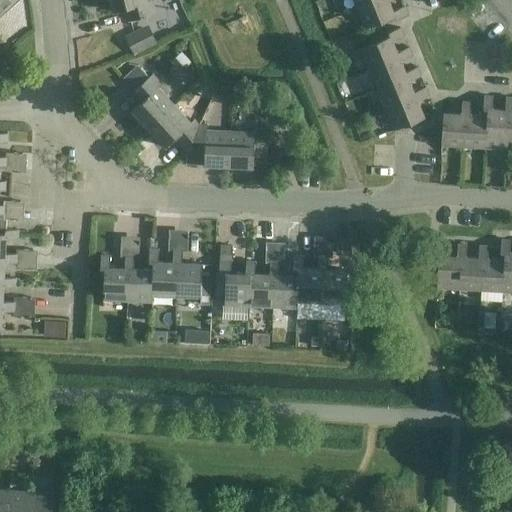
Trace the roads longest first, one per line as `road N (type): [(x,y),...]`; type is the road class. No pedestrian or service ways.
road 1 (residential): [(362,212),(130,202),(99,181)]
road 2 (residential): [(362,212),(401,195),(511,205)]
road 3 (residential): [(49,112),(37,201),(77,243)]
